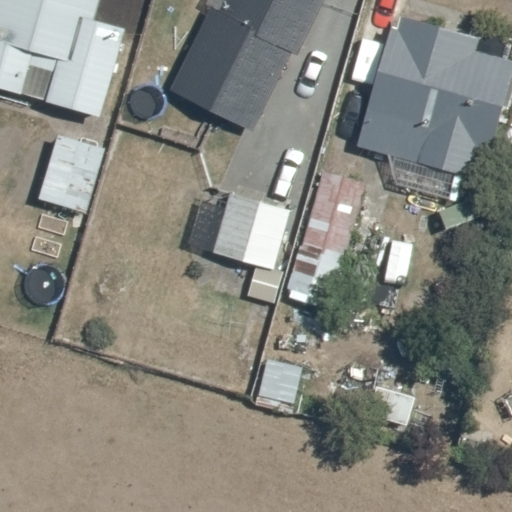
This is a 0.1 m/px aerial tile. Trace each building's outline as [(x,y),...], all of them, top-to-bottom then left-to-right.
[(106,0),(0,0),(0,85),(107,118),(134,28),(101,18),(106,0)] [(321,0),(213,0),(169,85),(254,129),(321,0)] [(511,102),(511,54),(406,16),(360,142),(399,156),(390,180),(457,205),(468,173),(484,178),(511,102)] [(109,146),(61,133),(43,199),(92,212),(109,146)] [(366,179),(322,168),(290,300),(338,312),(349,267),(344,266),(366,179)] [(233,193),(218,254),(250,262),(240,302),(277,311),(301,210),(233,193)] [(261,351),(230,344),(220,387),(251,394),(261,351)] [(304,364),(271,357),(261,404),(294,411),(304,364)]
